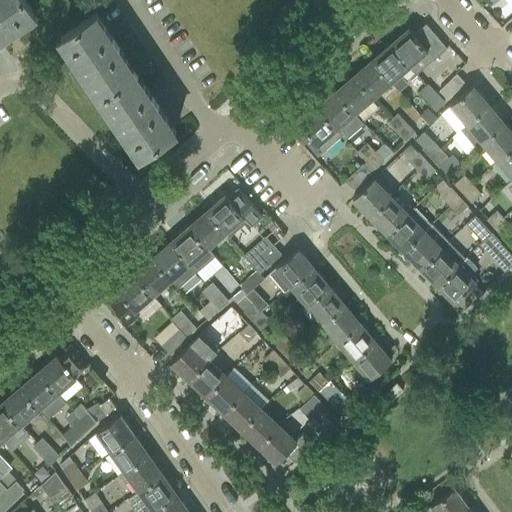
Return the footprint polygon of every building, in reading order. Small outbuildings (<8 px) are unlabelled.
[(24,0),(0,0),(0,39),(35,16),(24,0)] [(60,37),(100,96),(135,72),(96,13),(60,37)] [(408,29),(390,44),(409,66),(428,50),(435,58),(446,47),(425,23),(414,33),(408,27),(407,28),(408,29)] [(390,44),(372,60),(391,82),(399,91),(408,83),(400,74),(409,66),(390,44)] [(372,60),(354,76),(373,98),(391,82),(372,60)] [(135,72),(100,96),(139,154),(175,130),(135,72)] [(455,74),(438,90),(447,99),(464,82),(457,75),(455,74)] [(354,76),(335,92),(359,119),(362,122),(379,107),(378,107),(371,99),(373,98),(354,76)] [(428,85),(418,94),(426,102),(435,93),(428,85)] [(452,104),(467,122),(487,105),(472,87),(473,86),(473,85),(450,104),(451,105),(452,104)] [(335,92),(318,107),(342,135),(359,119),(335,92)] [(435,93),(426,102),(435,111),(444,102),(435,93)] [(476,145),(482,140),(503,123),(487,105),(467,122),(460,127),(476,145)] [(299,121),(298,122),(313,139),(308,144),(318,155),(342,135),(318,107),(300,122),(299,121)] [(396,114),(387,122),(395,131),(404,122),(396,114)] [(404,122),(395,131),(404,139),(412,131),(404,122)] [(482,140),(498,159),(511,146),(511,133),(503,123),(482,140)] [(421,149),(429,158),(439,149),(431,140),(421,149)] [(366,142),(357,151),(357,152),(365,160),(373,152),(375,151),(366,142)] [(511,146),(498,159),(511,175),(511,146)] [(439,149),(429,158),(438,167),(448,158),(439,149)] [(373,152),(365,160),(374,169),(383,160),(375,151),(373,152)] [(408,161),(416,170),(426,161),(418,152),(408,161)] [(426,161),(416,170),(425,179),(435,171),(426,161)] [(345,180),(353,189),(370,172),(362,164),(345,180)] [(454,184),(462,193),(471,184),(463,175),(454,184)] [(354,198),(370,215),(389,196),(373,180),(374,179),(373,178),(352,198),(353,199),(354,198)] [(471,184),(462,193),(471,202),(480,193),(471,184)] [(440,196),(448,205),(457,196),(450,188),(440,196)] [(225,196),(207,211),(224,231),(242,216),(249,224),(261,214),(240,189),(239,190),(240,191),(234,195),(229,200),(225,194),(224,195),(225,196)] [(370,215),(387,232),(406,213),(389,196),(370,215)] [(457,196),(448,205),(457,215),(467,206),(457,196)] [(406,213),(387,232),(404,249),(423,230),(430,223),(413,206),(406,213)] [(207,211),(189,226),(207,246),(224,231),(207,211)] [(486,220),(494,228),(504,219),(496,211),(486,220)] [(511,227),(504,219),(494,228),(503,238),(511,229),(511,227)] [(423,230),(404,249),(421,266),(447,240),(430,223),(423,230)] [(473,232),(481,240),(491,232),(483,223),(473,232)] [(189,226),(170,242),(188,262),(196,272),(215,256),(207,246),(191,228),(189,226)] [(491,232),(481,240),(490,250),(500,241),(491,232)] [(265,237),(243,256),(259,273),(274,260),(276,258),(280,254),(265,237)] [(447,240),(421,266),(438,283),(464,258),(447,240)] [(170,242),(152,258),(169,278),(177,288),(196,272),(188,262),(170,242)] [(285,291),(292,285),(313,268),(298,250),(299,249),(298,248),(269,272),(285,291)] [(464,258),(438,283),(455,300),(453,301),(454,302),(455,301),(464,310),(482,293),(473,283),(475,281),(474,281),(469,276),(477,268),(465,256),(464,258)] [(152,258),(134,273),(151,294),(169,278),(152,258)] [(292,285),(307,303),(328,286),(313,268),(292,285)] [(151,294),(134,273),(116,288),(116,287),(114,289),(120,295),(110,304),(127,324),(138,314),(134,309),(151,294)] [(206,288),(202,291),(210,300),(219,292),(211,284),(207,287),(206,288)] [(307,303),(323,321),(343,304),(328,286),(307,303)] [(219,292),(210,300),(215,306),(217,307),(218,308),(226,300),(225,299),(219,292)] [(244,311),(243,311),(251,320),(252,319),(260,312),(261,311),(253,302),(244,311)] [(323,321),(338,340),(359,323),(343,304),(323,321)] [(252,319),(251,320),(260,329),(261,329),(270,320),(261,311),(260,312),(252,319)] [(171,319),(179,327),(187,320),(179,312),(171,319)] [(187,320),(179,327),(186,336),(194,329),(187,320)] [(248,323),(239,332),(248,341),(257,333),(248,323)] [(338,340),(354,358),(374,341),(359,323),(338,340)] [(161,345),(168,353),(169,354),(187,337),(179,328),(161,345)] [(184,348),(170,363),(171,363),(172,362),(189,378),(207,359),(208,359),(216,350),(198,334),(190,341),(184,348)] [(276,347),(284,355),(294,345),(286,337),(276,347)] [(374,341),(354,358),(369,377),(368,378),(369,378),(392,359),(391,359),(390,359),(374,341)] [(294,345),(284,355),(293,364),(303,355),(294,345)] [(56,392),(74,377),(75,378),(76,377),(75,376),(88,366),(70,346),(58,356),(57,355),(56,356),(57,357),(56,357),(53,354),(42,362),(46,366),(38,372),(56,392)] [(272,350),(263,359),(271,367),(280,358),(272,350)] [(271,367),(281,377),(290,368),(280,358),(271,367)] [(189,378),(207,395),(225,375),(208,359),(207,359),(189,378)] [(225,375),(207,395),(224,411),(243,392),(251,383),(233,367),(225,375)] [(21,387),(38,408),(47,418),(65,403),(56,392),(38,372),(21,387)] [(318,372),(309,381),(318,390),(327,382),(318,372)] [(327,382),(318,390),(321,393),(344,417),(355,406),(332,382),(329,379),(327,382)] [(396,382),(378,398),(385,406),(403,390),(396,382)] [(305,385),(296,393),(305,402),(313,394),(314,393),(305,385)] [(21,387),(3,402),(20,423),(38,408),(21,387)] [(224,411),(242,428),(260,408),(243,392),(224,411)] [(305,402),(298,408),(309,419),(323,405),(313,394),(305,402)] [(100,404),(99,405),(106,414),(110,411),(115,408),(112,402),(109,398),(104,401),(100,404)] [(3,402),(0,404),(0,437),(1,439),(20,423),(3,402)] [(80,403),(73,410),(81,419),(89,427),(96,420),(80,403)] [(242,428),(259,444),(278,424),(260,408),(242,428)] [(97,432),(87,439),(101,457),(111,450),(133,434),(119,416),(121,415),(120,414),(103,425),(96,431),(97,432)] [(81,419),(62,436),(65,439),(70,444),(89,427),(81,419)] [(278,424),(259,444),(277,460),(276,461),(276,462),(285,453),(294,462),(314,444),(303,434),(297,440),(296,440),(295,441),(278,424)] [(111,450),(125,469),(147,454),(133,434),(111,450)] [(32,447),(40,455),(49,446),(41,438),(32,447)] [(49,446),(40,455),(48,465),(58,456),(49,446)] [(125,469),(118,475),(124,483),(132,478),(139,488),(160,473),(147,454),(125,469)] [(69,456),(59,464),(62,468),(69,479),(80,472),(72,461),(69,456)] [(2,475),(0,477),(0,483),(5,489),(14,480),(15,480),(7,471),(2,475)] [(0,511),(1,511),(23,492),(21,490),(23,488),(15,480),(5,489),(0,483),(0,477),(2,475),(0,472),(0,511)] [(80,472),(69,479),(77,490),(87,483),(80,472)] [(139,488),(127,496),(138,511),(147,511),(153,508),(174,493),(160,473),(139,488)] [(73,496),(65,485),(54,492),(61,504),(73,496)] [(461,511),(467,508),(453,488),(454,488),(453,486),(429,504),(430,505),(424,509),(425,511),(461,511)] [(147,511),(188,511),(174,493),(153,508),(147,511)] [(84,500),(91,511),(105,511),(106,511),(94,494),(84,500)]
